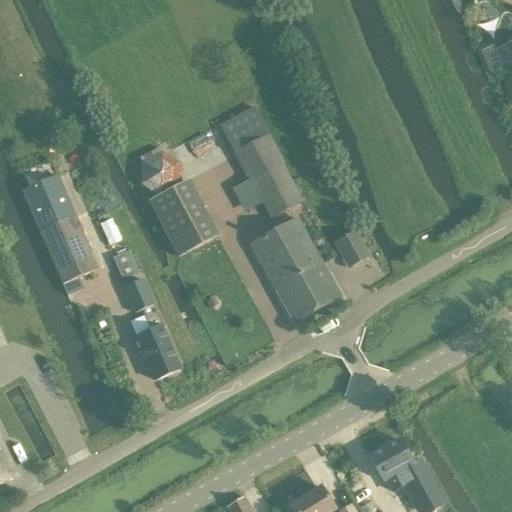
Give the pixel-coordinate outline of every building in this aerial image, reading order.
[(494,46),(481,51),(490,72),(503,67),(511,88),(511,45),(496,52),(494,46)] [(230,148),(234,155),(269,137),(254,109),(219,128),(230,148)] [(303,204),(283,166),(285,164),(270,136),(269,137),(234,155),(248,183),(251,182),(271,221),(303,204)] [(158,149),(139,160),(141,164),(140,186),(158,198),(179,187),(180,165),(161,153),(158,149)] [(21,193),(62,286),(97,271),(57,177),(21,193)] [(217,238),(188,182),(179,187),(158,198),(149,203),(178,259),(217,238)] [(294,324),(340,299),(297,221),(251,246),(294,324)] [(369,258),(355,234),(334,246),(348,270),(369,258)] [(122,281),(139,274),(130,252),(112,259),(122,281)] [(153,307),(142,281),(124,289),(135,315),(142,312),(152,307),(153,307)] [(213,298),(205,302),(209,309),(216,305),(213,298)] [(152,307),(142,312),(151,332),(137,339),(155,381),(180,371),(161,328),(152,307)] [(0,485),(18,478),(0,439),(0,485)] [(399,441),(369,458),(383,483),(398,474),(404,486),(390,494),(399,511),(442,511),(422,476),(418,478),(412,467),(413,466),(399,441)] [(333,511),(335,511),(320,489),(290,508),(292,511),(333,511)]
